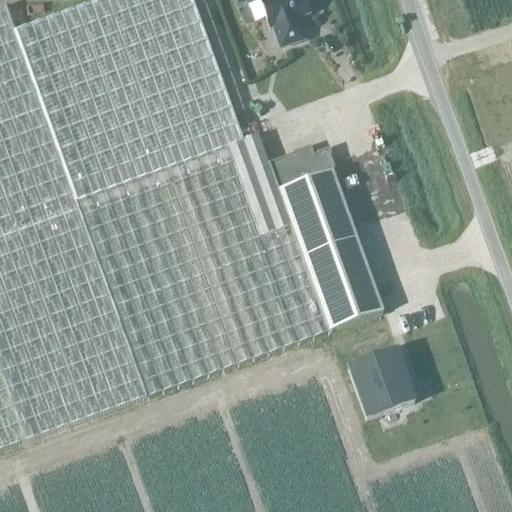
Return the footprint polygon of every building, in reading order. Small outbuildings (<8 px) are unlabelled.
[(246,142),(195,0),(117,0),(18,37),(76,205),(246,142)] [(265,0),(260,2),(270,31),(274,29),(281,50),(304,42),(299,28),(297,29),(294,22),(310,16),(303,0),(265,0)] [(18,37),(8,9),(0,12),(0,453),(145,402),(76,205),(18,37)] [(246,142),(76,205),(145,402),(329,335),(267,165),(258,138),(246,142)] [(329,335),(382,316),(332,175),(335,174),(327,152),(305,160),(302,153),(267,165),(329,335)] [(410,209),(386,217),(390,230),(414,221),(410,209)] [(366,423),(414,406),(396,354),(348,372),(366,423)]
